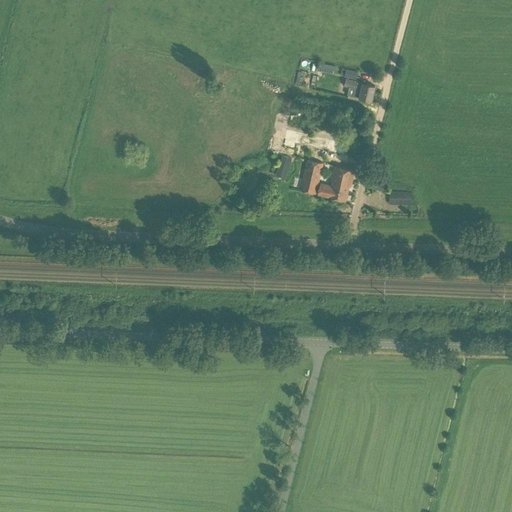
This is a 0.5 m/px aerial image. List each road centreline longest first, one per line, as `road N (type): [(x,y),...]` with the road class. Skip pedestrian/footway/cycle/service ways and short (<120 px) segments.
road 1 (unclassified): [(511,252),(96,235),(0,220)]
road 2 (tertiary): [(511,349),(0,332)]
